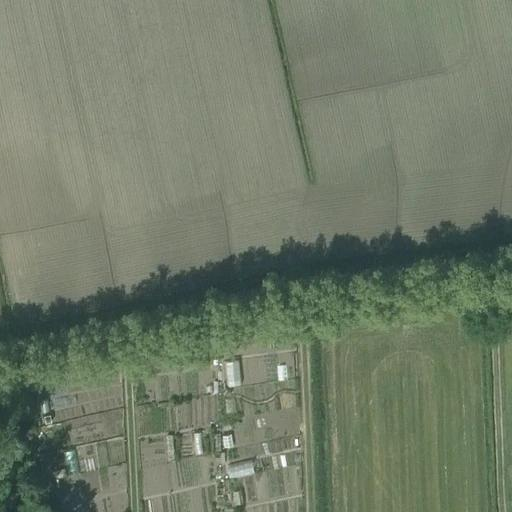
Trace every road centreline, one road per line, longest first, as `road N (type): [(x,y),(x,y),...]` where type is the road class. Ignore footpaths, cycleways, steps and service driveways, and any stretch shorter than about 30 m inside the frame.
road 1 (unclassified): [(0,354),(302,287),(511,259)]
road 2 (track): [(302,287),(309,511)]
road 3 (track): [(133,511),(124,327)]
